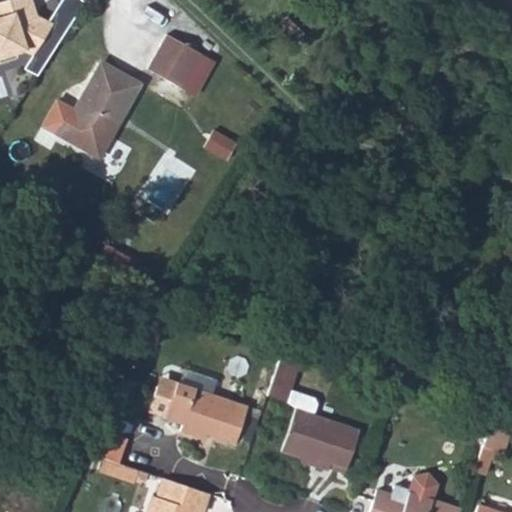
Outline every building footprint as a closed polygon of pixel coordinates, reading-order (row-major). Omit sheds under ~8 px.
[(0,0),(0,43),(23,37),(46,48),(64,20),(46,11),(33,4),(31,0),(0,0)] [(52,0),(46,11),(64,20),(76,0),(52,0)] [(275,27),(293,45),(304,34),(286,16),(275,27)] [(163,83),(178,57),(187,64),(203,72),(211,58),(164,29),(139,69),(163,83)] [(163,83),(173,89),(188,98),(203,72),(187,64),(178,57),(163,83)] [(58,136),(97,157),(137,85),(98,64),(58,136)] [(265,394),(285,400),(292,409),(279,449),(311,460),(309,465),(325,470),(328,462),(340,424),(313,415),(316,403),(313,396),(288,388),(299,356),(279,350),(265,394)] [(181,376),(212,387),(216,376),(184,365),(181,376)] [(188,438),(195,433),(202,436),(230,446),(243,406),(173,383),(160,420),(178,427),(175,434),(188,438)] [(460,425),(485,433),(488,424),(490,415),(466,407),(460,425)] [(488,424),(507,430),(510,420),(490,415),(488,424)] [(328,462),(342,468),(355,429),(340,424),(328,462)] [(491,445),(501,449),(507,430),(488,424),(485,433),(481,442),(491,445)] [(188,438),(200,442),(202,436),(195,433),(188,438)] [(81,450),(116,462),(117,462),(122,446),(89,434),(81,450)] [(473,467),(482,470),(491,445),(481,442),(473,467)] [(116,462),(113,471),(143,481),(146,472),(117,462),(116,462)] [(373,486),(364,511),(457,511),(459,507),(428,496),(434,481),(424,470),(410,473),(406,486),(391,481),(388,491),(373,486)] [(200,511),(207,492),(162,477),(154,498),(149,496),(143,511),(200,511)] [(508,511),(477,502),(473,511),(508,511)]
